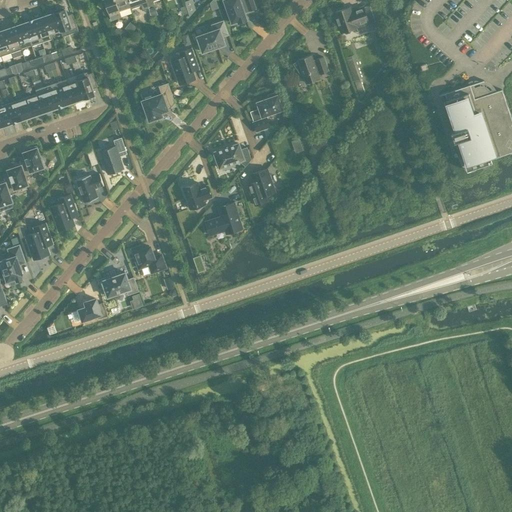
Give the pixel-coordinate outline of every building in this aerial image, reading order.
[(116,8),(127,4),(125,0),(110,0),(111,1),(104,3),(110,20),(119,17),(116,8)] [(147,7),(144,0),(125,0),(127,4),(129,9),(140,6),(141,9),(143,9),(147,7)] [(256,8),(253,0),(229,0),(225,2),(233,23),(238,21),(239,23),(248,20),(245,11),(249,10),(250,11),(256,8)] [(193,6),(186,9),(188,15),(194,9),(193,6)] [(349,8),(334,13),(341,33),(343,32),(344,34),(346,35),(349,34),(350,32),(349,30),(356,28),(355,26),(368,22),(373,20),(369,6),(363,8),(350,12),(349,8)] [(55,11),(61,30),(72,26),(73,29),(77,27),(73,14),(68,15),(65,7),(55,11)] [(157,14),(154,7),(149,9),(151,16),(157,14)] [(45,14),(51,33),(61,30),(55,11),(45,14)] [(34,18),(42,41),(52,38),(51,33),(45,14),(34,18)] [(24,22),(30,40),(31,40),(32,45),(42,41),(34,18),(24,22)] [(220,28),(198,36),(203,52),(226,44),(223,37),(229,35),(224,21),(218,23),(220,28)] [(14,25),(20,44),(30,40),(24,22),(14,25)] [(3,29),(11,52),(21,48),(20,44),(14,25),(3,29)] [(0,29),(0,52),(1,55),(11,52),(3,29),(0,29)] [(188,34),(182,36),(184,45),(191,43),(188,34)] [(69,53),(67,47),(61,49),(63,55),(69,53)] [(178,52),(180,56),(171,59),(180,84),(196,79),(193,71),(199,68),(193,52),(192,47),(178,52)] [(49,60),(47,54),(41,56),(43,62),(49,60)] [(353,55),(345,58),(353,80),(361,78),(353,55)] [(320,75),(327,72),(323,58),(315,60),(316,62),(313,63),(310,56),(297,61),(298,62),(293,65),(300,76),(302,75),(305,84),(318,80),(317,76),(320,75)] [(7,75),(13,73),(11,66),(5,69),(7,75)] [(88,74),(87,72),(76,76),(78,80),(84,98),(89,96),(89,98),(95,96),(93,88),(98,86),(93,72),(88,74)] [(8,78),(10,84),(16,82),(14,76),(8,78)] [(68,84),(68,83),(67,79),(56,82),(57,87),(58,87),(64,105),(74,101),(68,84)] [(84,98),(78,80),(68,83),(68,84),(74,101),(84,98)] [(452,133),(455,143),(457,142),(467,172),(493,163),(492,160),(493,159),(499,159),(504,157),(510,154),(511,152),(511,118),(503,90),(489,95),(484,81),(445,94),(448,101),(444,102),(454,132),(452,133)] [(46,86),(54,109),(64,105),(58,87),(57,87),(56,82),(46,86)] [(150,120),(162,116),(161,112),(168,110),(166,103),(174,100),(168,83),(159,86),(162,94),(143,100),(150,120)] [(37,94),(43,112),(54,109),(46,86),(36,89),(37,94)] [(258,102),(260,109),(251,112),(255,122),(254,122),(257,131),(270,126),(267,118),(266,115),(283,109),(278,95),(277,95),(276,92),(268,95),(269,98),(258,102)] [(27,98),(33,116),(43,112),(37,94),(27,98)] [(17,101),(23,119),(33,116),(27,98),(17,101)] [(6,105),(13,123),(23,119),(17,101),(6,105)] [(0,106),(0,119),(2,126),(13,123),(6,105),(0,106)] [(114,140),(116,146),(101,151),(108,173),(115,171),(115,172),(122,170),(122,168),(124,168),(119,153),(126,151),(122,137),(114,140)] [(241,149),(239,144),(214,152),(215,155),(214,155),(216,162),(218,162),(220,168),(241,161),(242,163),(246,166),(252,159),(247,147),(241,149)] [(22,156),(18,157),(20,163),(21,163),(26,177),(29,175),(32,174),(31,171),(44,167),(37,145),(28,148),(29,150),(24,152),(25,155),(22,156)] [(92,147),(89,149),(95,164),(98,163),(92,147)] [(6,173),(3,174),(5,180),(10,194),(13,193),(16,192),(15,189),(28,184),(26,177),(21,163),(20,163),(13,166),(13,167),(8,169),(9,172),(6,173)] [(252,174),(254,182),(248,185),(255,205),(268,201),(266,196),(276,192),(267,169),(252,174)] [(91,177),(90,174),(77,179),(84,202),(98,197),(95,188),(104,185),(100,173),(91,177)] [(0,209),(0,211),(14,206),(10,194),(5,180),(0,181),(0,209)] [(200,188),(199,184),(198,183),(183,188),(190,209),(206,203),(204,200),(212,197),(208,186),(200,188)] [(58,198),(60,203),(50,207),(59,230),(75,225),(72,216),(78,214),(71,194),(58,198)] [(218,207),(221,217),(206,222),(210,235),(225,230),(226,234),(243,229),(235,202),(218,207)] [(33,227),(35,232),(26,235),(34,259),(49,254),(47,245),(53,243),(46,223),(33,227)] [(9,248),(12,256),(0,260),(0,262),(7,281),(9,281),(10,285),(17,282),(17,280),(23,278),(22,276),(24,276),(22,270),(20,271),(17,263),(18,263),(19,264),(25,262),(19,245),(9,248)] [(142,249),(141,246),(132,249),(136,260),(139,260),(142,268),(149,265),(152,273),(166,268),(161,254),(154,257),(150,247),(142,249)] [(200,256),(193,258),(198,272),(205,270),(200,256)] [(102,280),(103,283),(101,284),(104,291),(106,290),(108,296),(126,290),(128,295),(139,291),(134,277),(128,279),(125,272),(102,280)] [(171,276),(164,279),(167,289),(175,286),(171,276)] [(34,284),(28,290),(36,296),(41,291),(34,284)] [(85,302),(86,307),(79,309),(82,320),(97,315),(98,318),(98,319),(108,316),(103,302),(103,303),(98,305),(96,298),(85,302)]
